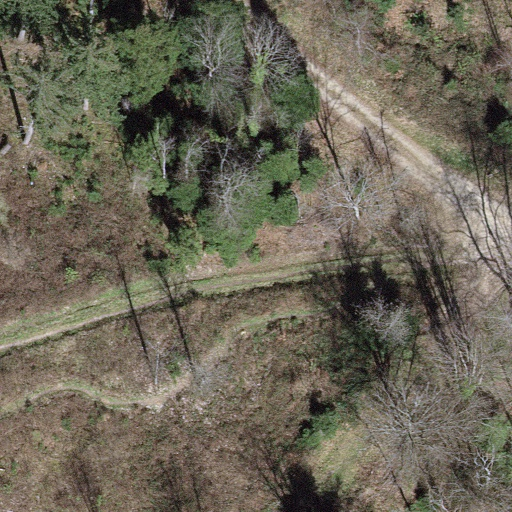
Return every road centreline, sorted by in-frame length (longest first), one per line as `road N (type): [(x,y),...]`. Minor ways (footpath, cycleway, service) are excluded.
road 1 (track): [(511,244),(83,306),(0,330)]
road 2 (track): [(215,0),(355,130),(511,238)]
